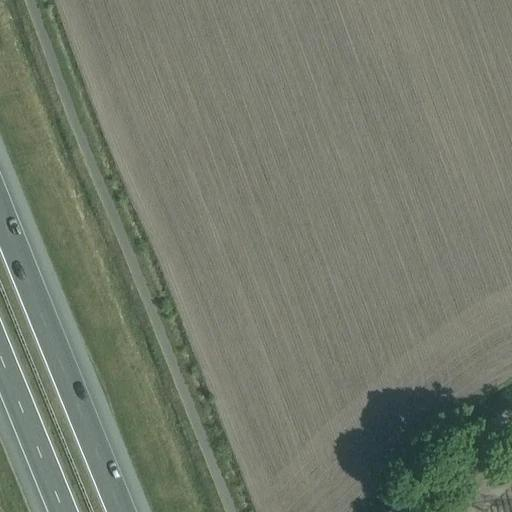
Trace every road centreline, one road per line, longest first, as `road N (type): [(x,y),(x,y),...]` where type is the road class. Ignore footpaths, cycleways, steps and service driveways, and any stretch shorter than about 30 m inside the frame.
road 1 (motorway): [(126,511),(0,191)]
road 2 (unclassified): [(397,511),(511,413)]
road 3 (motorway): [(0,372),(55,511)]
